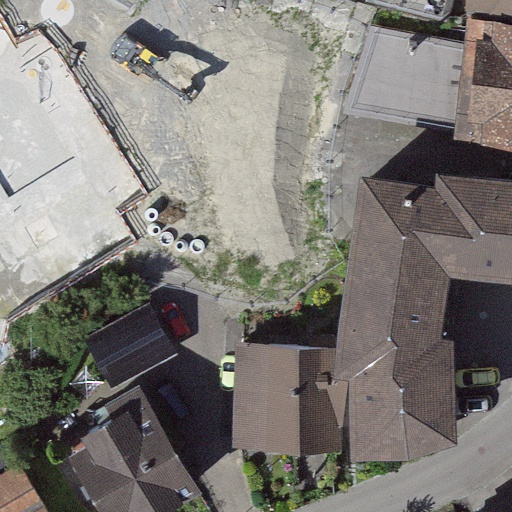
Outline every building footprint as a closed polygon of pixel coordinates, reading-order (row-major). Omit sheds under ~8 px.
[(447,0),(389,0),(444,15),(447,0)] [(361,40),(238,4),(164,254),(286,290),(361,40)] [(511,18),(472,15),(468,49),(374,32),(349,112),(462,133),(511,137),(511,18)] [(511,274),(511,167),(429,158),(427,173),(353,165),(344,255),(446,266),(448,254),(485,258),(483,272),(511,274)] [(446,266),(344,255),(333,342),(328,376),(345,441),(348,450),(399,455),(453,436),(449,330),(438,328),(446,266)] [(177,361),(144,308),(76,348),(109,402),(133,392),(177,361)] [(328,376),(333,342),(240,341),(240,443),(345,441),(328,376)] [(94,511),(173,511),(200,495),(133,392),(51,445),(94,511)] [(46,511),(20,467),(0,478),(0,511),(46,511)] [(511,511),(511,501),(490,511),(511,511)]
